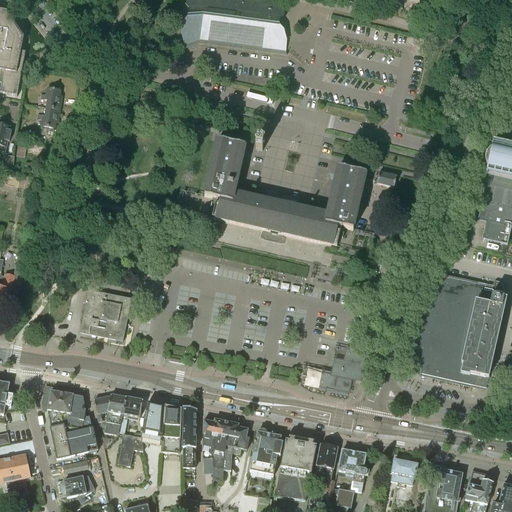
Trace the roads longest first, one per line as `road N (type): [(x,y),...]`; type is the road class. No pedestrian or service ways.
road 1 (residential): [(467,155),(108,60),(65,42),(33,0)]
road 2 (primary): [(369,424),(88,363)]
road 3 (residential): [(385,376),(467,155)]
road 4 (residential): [(51,511),(26,391),(32,360)]
road 5 (residential): [(114,511),(88,363)]
road 6 (primary): [(511,450),(369,424)]
road 7 (residential): [(511,417),(409,397),(385,376)]
